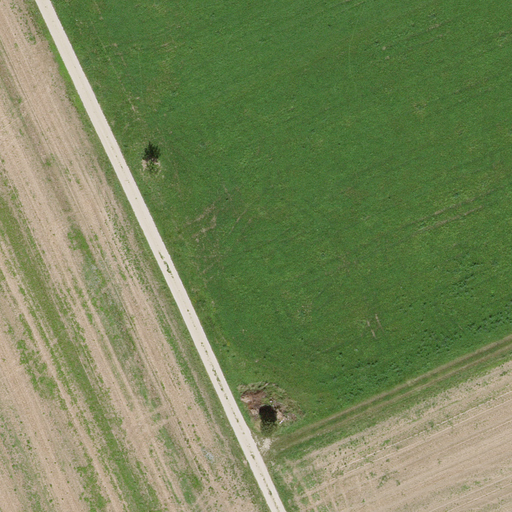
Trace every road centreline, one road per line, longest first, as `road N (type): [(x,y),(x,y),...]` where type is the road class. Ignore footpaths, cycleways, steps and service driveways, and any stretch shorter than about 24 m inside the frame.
road 1 (track): [(280,511),(41,0)]
road 2 (track): [(253,454),(511,334)]
